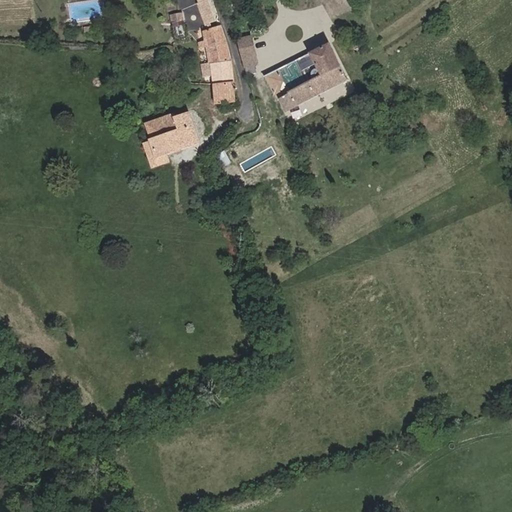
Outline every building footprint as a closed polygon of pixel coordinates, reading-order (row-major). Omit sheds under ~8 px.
[(215,22),(207,0),(206,0),(198,3),(206,29),(211,28),(210,23),(215,22)] [(225,0),(229,12),(234,11),(231,0),(225,0)] [(176,14),(177,22),(184,21),(182,13),(176,14)] [(212,72),(213,85),(233,83),(231,58),(227,42),(221,25),(211,28),(206,29),(204,29),(206,41),(207,48),(212,72)] [(255,55),(251,37),(235,41),(241,58),(255,55)] [(206,41),(198,43),(199,49),(207,48),(206,41)] [(348,81),(329,44),(265,76),(277,101),(280,100),(286,113),(348,81)] [(214,102),(235,100),(233,83),(213,85),(214,102)] [(156,158),(198,142),(188,114),(175,119),(173,115),(145,126),(151,142),(151,143),(156,158)] [(149,161),(156,158),(151,143),(144,145),(149,161)] [(230,163),(224,151),(219,156),(218,165),(220,169),(230,163)]
